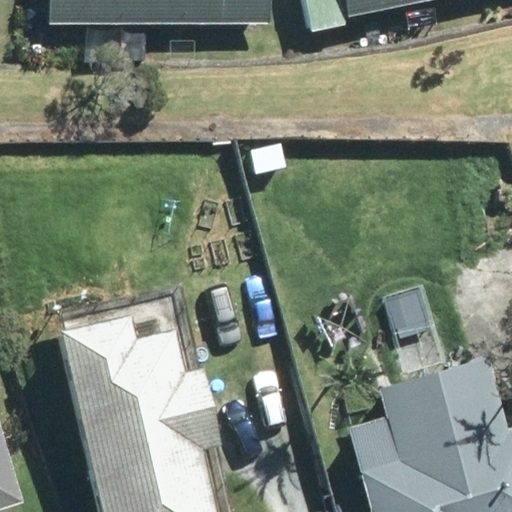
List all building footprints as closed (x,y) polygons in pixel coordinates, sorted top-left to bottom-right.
[(49,0),(49,30),(156,31),(155,0),(49,0)] [(155,0),(156,31),(273,32),(273,0),(155,0)] [(305,0),(312,36),(348,29),(347,23),(460,0),(305,0)] [(511,8),(487,13),(490,29),(511,25),(511,8)] [(70,335),(58,338),(100,511),(213,511),(171,335),(138,343),(132,320),(70,335)] [(353,436),(373,511),(511,511),(511,430),(495,368),(384,398),(392,426),(353,436)] [(0,511),(27,505),(0,414),(0,511)]
